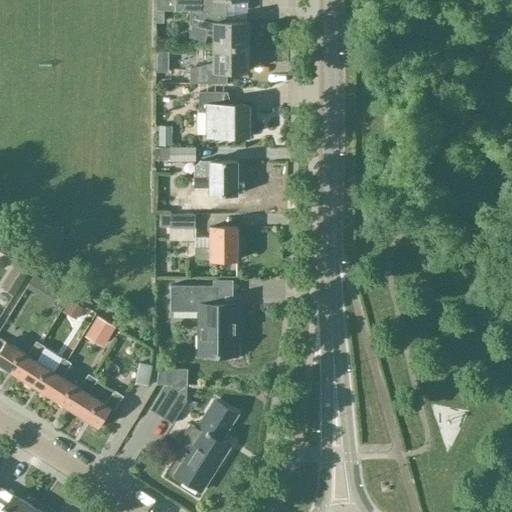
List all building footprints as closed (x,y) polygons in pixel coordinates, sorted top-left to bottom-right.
[(174,0),(174,11),(189,11),(226,11),(225,0),(174,0)] [(214,46),(248,47),(248,22),(226,22),(226,11),(189,11),(189,24),(214,31),(214,46)] [(249,71),(248,47),(214,46),(214,62),(189,68),(189,83),(226,83),(226,72),(249,71)] [(206,136),(248,136),(248,104),(223,104),(223,92),(198,91),(198,112),(206,112),(206,136)] [(195,160),(195,147),(169,147),(169,160),(195,160)] [(194,175),(193,187),(210,188),(210,195),(236,195),(236,161),(210,161),(200,161),(194,166),(194,175)] [(195,228),(195,214),(159,213),(159,227),(169,227),(169,228),(195,228)] [(237,260),(237,227),(211,227),(211,247),(204,247),(204,245),(195,245),(195,247),(195,260),(237,260)] [(13,266),(0,286),(13,295),(26,274),(13,266)] [(217,284),(170,284),(170,310),(199,310),(199,354),(237,354),(237,302),(217,302),(217,284)] [(31,358),(35,361),(44,346),(36,341),(25,354),(4,341),(0,347),(0,363),(19,376),(31,358)] [(57,374),(61,377),(70,363),(61,357),(51,371),(35,361),(31,358),(19,376),(45,393),(57,374)] [(147,387),(151,366),(138,363),(134,384),(147,387)] [(83,390),(87,393),(96,379),(87,373),(77,387),(61,377),(57,374),(45,393),(71,409),(83,390)] [(113,409),(122,395),(114,389),(103,403),(87,393),(83,390),(71,409),(97,426),(109,407),(113,409)] [(170,422),(184,400),(174,394),(160,416),(170,422)] [(218,442),(235,414),(214,400),(197,428),(200,430),(173,475),(199,491),(227,448),(218,442)] [(0,487),(0,511),(28,511),(32,506),(1,486),(0,487)]
